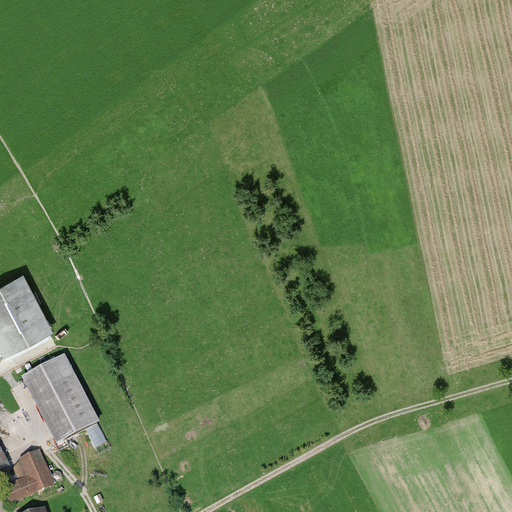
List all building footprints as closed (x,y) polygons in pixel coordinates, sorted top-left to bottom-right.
[(142,70),(157,58),(148,47),(134,59),(142,70)] [(49,330),(20,275),(0,286),(0,349),(3,355),(49,330)] [(100,424),(65,357),(21,380),(57,447),(100,424)] [(0,472),(9,468),(0,451),(0,472)] [(62,483),(50,453),(19,465),(24,478),(3,487),(10,505),(62,483)]
